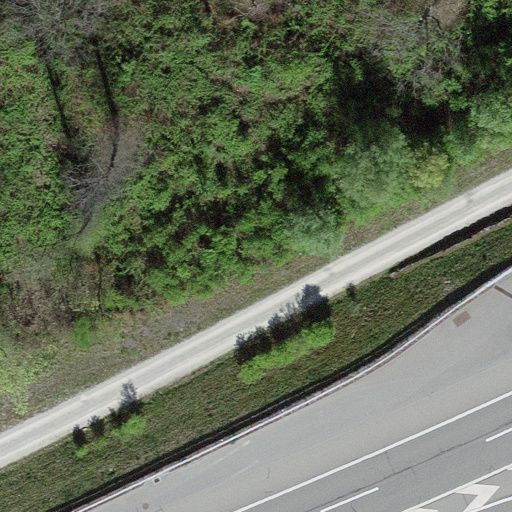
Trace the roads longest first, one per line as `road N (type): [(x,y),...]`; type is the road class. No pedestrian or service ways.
road 1 (track): [(511,186),(0,450)]
road 2 (motorway): [(511,427),(317,511)]
